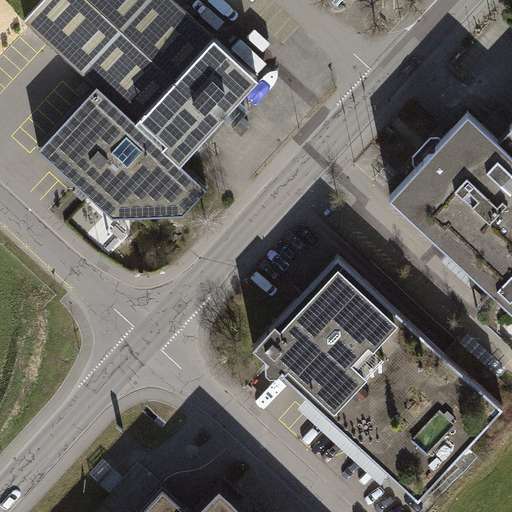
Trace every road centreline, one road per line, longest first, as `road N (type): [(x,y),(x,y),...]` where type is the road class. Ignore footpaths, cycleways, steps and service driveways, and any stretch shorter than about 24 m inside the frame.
road 1 (secondary): [(464,0),(146,339)]
road 2 (unclassified): [(333,511),(146,339)]
road 3 (secondary): [(146,339),(0,498)]
road 4 (unclassified): [(146,339),(0,203)]
